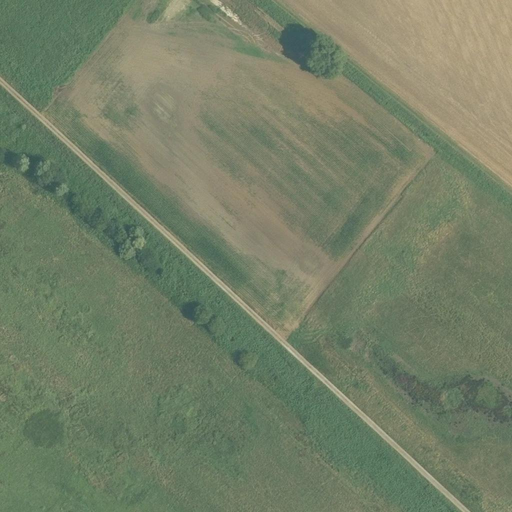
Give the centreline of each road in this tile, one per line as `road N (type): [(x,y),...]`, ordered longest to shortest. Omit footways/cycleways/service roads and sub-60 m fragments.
road 1 (track): [(463,511),(0,83)]
road 2 (track): [(511,194),(270,0)]
